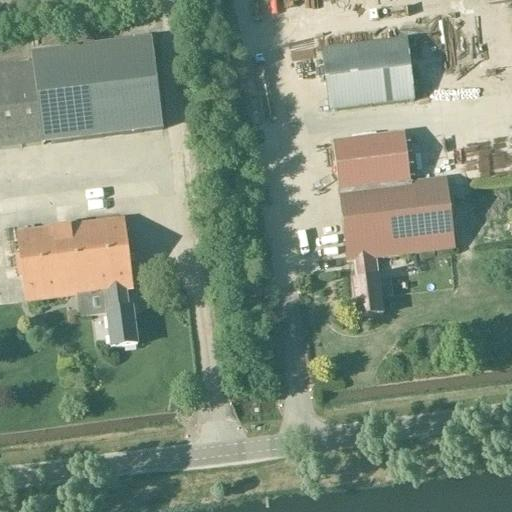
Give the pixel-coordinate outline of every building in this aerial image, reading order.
[(327,115),(413,104),(405,41),(319,51),(327,115)] [(150,43),(30,58),(30,65),(41,146),(161,130),(150,43)] [(0,69),(0,150),(41,146),(30,65),(0,69)] [(371,261),(453,251),(444,181),(409,185),(403,136),(332,145),(339,201),(347,264),(353,264),(355,283),(351,284),(355,320),(382,317),(379,299),(390,297),(388,279),(373,281),(371,261)] [(110,351),(136,347),(131,311),(127,312),(124,292),(131,291),(122,221),(16,234),(25,304),(103,295),(110,351)]
